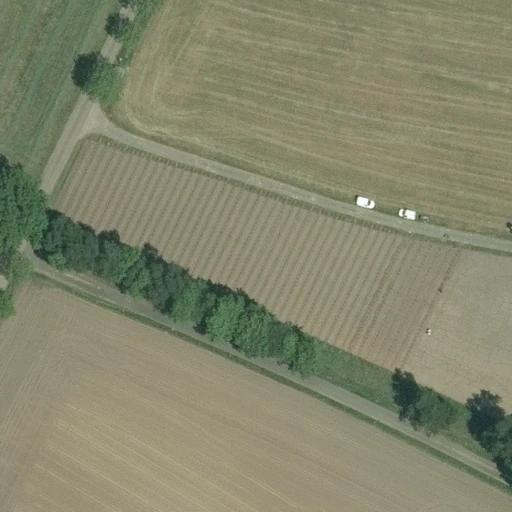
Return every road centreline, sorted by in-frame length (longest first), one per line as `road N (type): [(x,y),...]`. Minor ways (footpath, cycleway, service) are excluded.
road 1 (unclassified): [(511,479),(18,253)]
road 2 (track): [(75,129),(378,221),(511,247)]
road 3 (residential): [(18,253),(137,0)]
